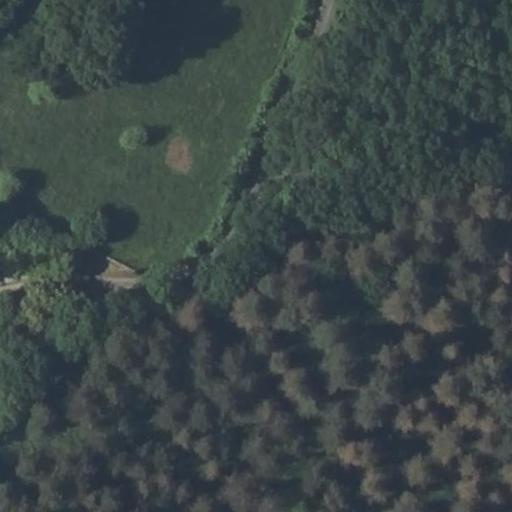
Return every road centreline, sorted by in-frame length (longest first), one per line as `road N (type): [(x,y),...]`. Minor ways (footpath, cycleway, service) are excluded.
road 1 (unclassified): [(122,284),(188,272),(233,235),(328,0)]
road 2 (track): [(260,183),(511,152)]
